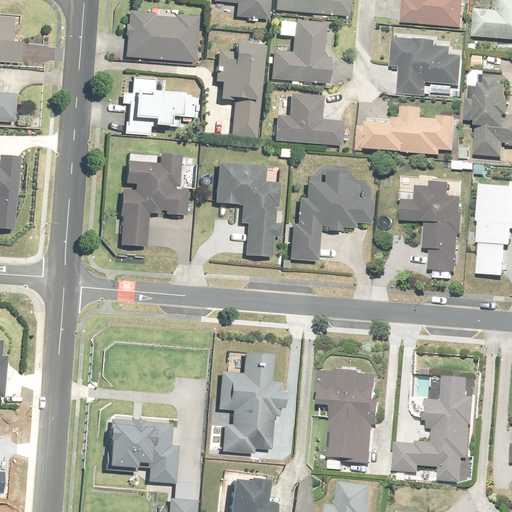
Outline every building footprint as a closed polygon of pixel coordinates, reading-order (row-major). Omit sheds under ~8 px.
[(266,21),(268,10),(269,0),(211,0),(211,4),(237,7),(236,18),(266,21)] [(348,0),(276,0),(276,16),(329,20),(334,21),(343,22),(343,21),(347,22),(348,0)] [(401,0),(400,24),(419,25),(419,26),(461,29),(463,0),(401,0)] [(511,0),(497,0),(496,13),(474,12),(472,40),(511,42),(511,0)] [(198,20),(130,14),(126,58),(194,63),(198,20)] [(0,61),(20,63),(21,43),(10,42),(12,17),(0,16),(0,61)] [(332,59),(325,58),(327,27),(299,25),(297,57),(275,55),(273,85),(330,88),(332,59)] [(430,97),(431,84),(462,86),(463,58),(449,57),(450,50),(433,49),(433,42),(394,40),(392,69),(401,70),(400,95),(430,97)] [(233,42),(232,57),(216,56),(213,102),(228,103),(226,138),(256,140),(262,44),(233,42)] [(511,120),(506,120),(507,100),(509,100),(509,80),(489,80),(489,87),(480,86),(476,159),(504,160),(505,147),(511,147),(511,120)] [(133,122),(152,123),(152,129),(173,130),(173,124),(179,124),(179,119),(195,120),(196,98),(180,97),(180,94),(153,92),(153,82),(129,81),(129,98),(134,98),(133,122)] [(0,123),(18,125),(19,96),(0,95),(0,123)] [(289,96),(288,118),(276,117),(274,143),(313,145),(340,147),(342,124),(321,123),(322,98),(289,96)] [(369,124),(369,127),(368,153),(378,153),(443,156),(444,153),(454,153),(455,120),(423,119),(424,109),(401,108),(400,125),(369,124)] [(471,148),(460,147),(459,161),(471,162),(471,148)] [(293,149),(280,149),(279,159),(293,159),(293,149)] [(188,191),(178,191),(181,158),(127,154),(124,191),(117,249),(144,252),(149,217),(186,220),(188,191)] [(475,164),(453,163),(453,173),(474,174),(475,164)] [(241,228),(245,228),(243,258),(271,261),(273,229),(274,229),(275,217),(277,217),(280,187),(270,186),(271,169),(218,165),(214,207),(242,210),(241,228)] [(487,168),(477,167),(476,177),(486,178),(487,168)] [(370,191),(352,190),(353,179),(309,176),(308,203),(294,203),(291,260),(320,262),(321,236),(350,237),(350,228),(368,229),(370,191)] [(456,255),(456,236),(461,236),(461,200),(446,200),(446,197),(447,197),(447,184),(429,184),(429,192),(415,191),(415,202),(398,202),(397,224),(414,224),(414,228),(423,228),(422,254),(427,254),(426,273),(451,274),(452,255),(456,255)] [(511,189),(480,187),(475,281),(511,282),(511,250),(511,184),(511,185),(511,189)] [(245,375),(222,374),(220,415),(232,416),(232,428),(223,427),(221,454),(248,455),(248,451),(269,452),(271,417),(278,418),(279,410),(285,410),(286,382),(272,381),(273,357),(246,355),(245,375)] [(371,464),(373,423),(376,423),(379,375),(323,373),(321,408),(333,409),(330,460),(357,461),(357,463),(371,464)] [(473,379),(444,377),(442,399),(427,398),(425,432),(434,432),(433,441),(417,440),(416,445),(394,444),(392,476),(417,478),(417,470),(437,471),(436,482),(461,484),(462,457),(466,457),(467,440),(469,440),(473,379)] [(177,449),(169,449),(171,423),(150,421),(106,418),(102,474),(141,477),(140,485),(166,487),(166,483),(174,484),(177,449)] [(272,511),(274,503),(265,502),(267,484),(233,480),(232,489),(224,489),(221,511),(272,511)] [(366,511),(368,487),(337,484),(335,509),(325,508),(324,511),(366,511)] [(192,511),(194,503),(164,500),(162,511),(192,511)]
